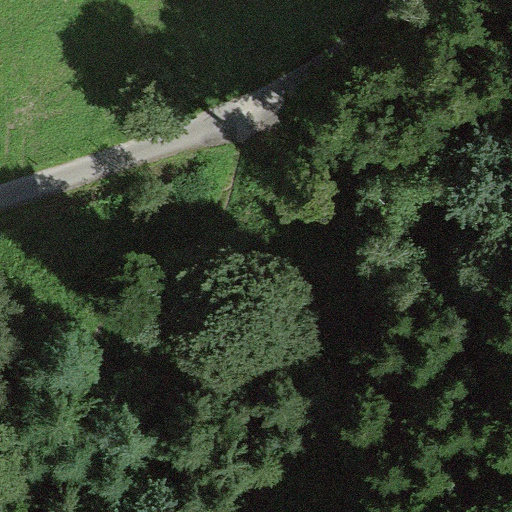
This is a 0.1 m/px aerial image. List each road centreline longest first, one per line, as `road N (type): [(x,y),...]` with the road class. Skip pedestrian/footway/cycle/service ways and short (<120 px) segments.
road 1 (track): [(232,114),(0,193)]
road 2 (track): [(444,0),(232,114)]
